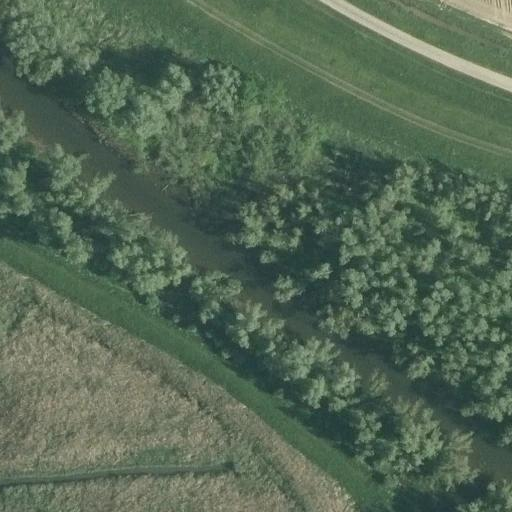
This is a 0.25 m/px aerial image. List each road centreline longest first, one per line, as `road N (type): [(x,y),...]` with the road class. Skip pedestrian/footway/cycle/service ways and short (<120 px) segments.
road 1 (track): [(511,154),(378,107),(196,0)]
road 2 (unclassified): [(326,0),(511,83)]
